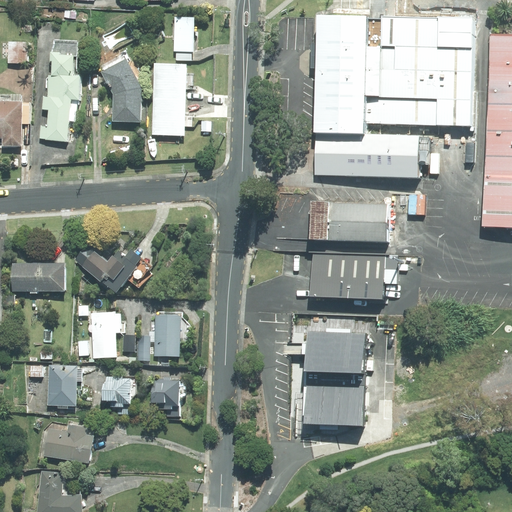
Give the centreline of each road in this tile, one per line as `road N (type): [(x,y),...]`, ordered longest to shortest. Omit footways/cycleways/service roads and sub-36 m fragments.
road 1 (residential): [(240,184),(218,404),(227,442),(220,511)]
road 2 (residential): [(0,201),(240,184)]
road 3 (residential): [(247,0),(240,184)]
